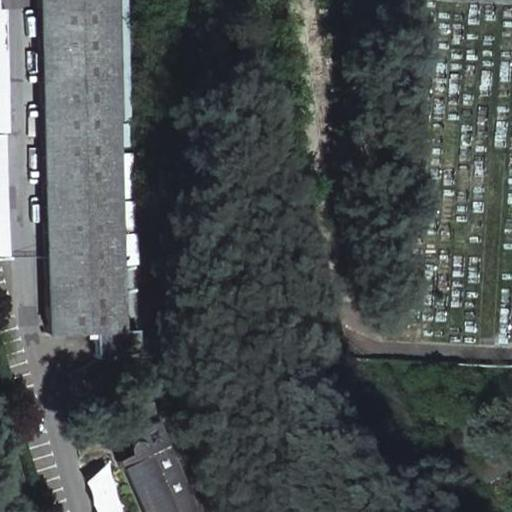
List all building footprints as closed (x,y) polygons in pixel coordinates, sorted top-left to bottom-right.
[(37,0),(47,330),(94,329),(113,328),(125,328),(114,0),(37,0)] [(4,128),(1,129),(0,128),(0,253),(9,253),(4,128)] [(113,328),(114,353),(141,352),(140,327),(125,328),(113,328)] [(113,328),(94,329),(97,354),(114,353),(113,328)] [(157,405),(153,391),(140,394),(144,409),(157,405)] [(205,511),(164,414),(137,428),(140,435),(137,437),(136,440),(135,443),(135,446),(136,449),(127,453),(131,462),(151,511),(205,511)] [(131,462),(127,453),(117,458),(121,466),(131,462)]
